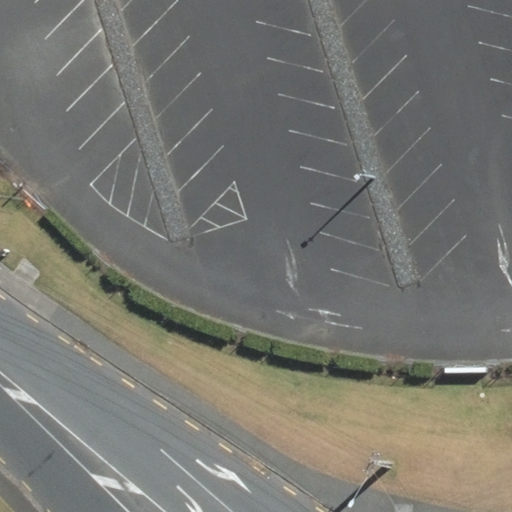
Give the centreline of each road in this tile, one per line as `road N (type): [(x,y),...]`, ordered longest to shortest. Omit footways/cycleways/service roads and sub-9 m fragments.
road 1 (tertiary): [(0,354),(81,395),(232,511)]
road 2 (tertiary): [(83,511),(0,411)]
